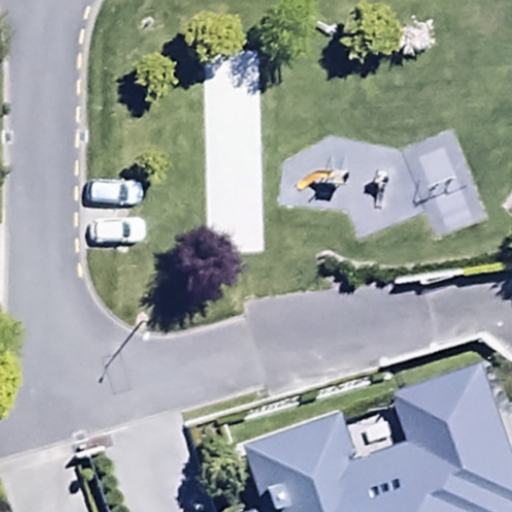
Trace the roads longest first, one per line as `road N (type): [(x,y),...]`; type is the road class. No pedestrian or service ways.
road 1 (residential): [(64,399),(42,260),(49,0)]
road 2 (residential): [(251,349),(64,399)]
road 3 (unknown): [(251,349),(412,327)]
